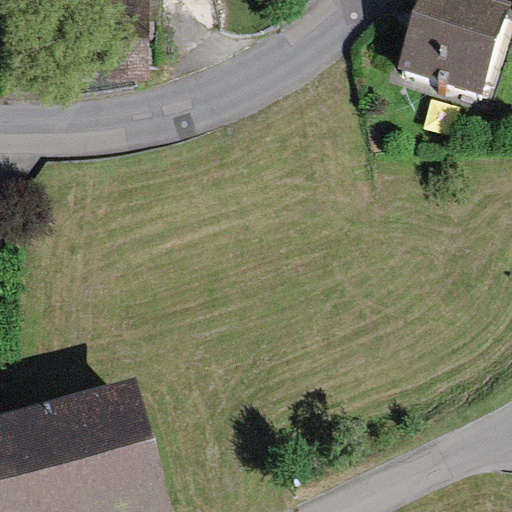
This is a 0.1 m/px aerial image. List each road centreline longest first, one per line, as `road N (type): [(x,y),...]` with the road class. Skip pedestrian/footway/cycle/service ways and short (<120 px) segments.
road 1 (residential): [(357,0),(309,47),(224,95),(107,119),(0,123)]
road 2 (residential): [(511,437),(338,511)]
